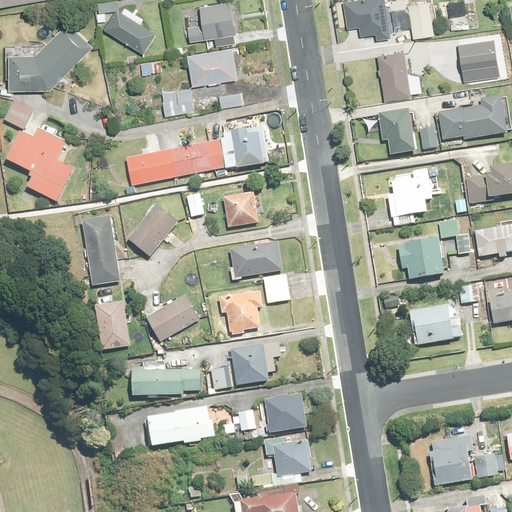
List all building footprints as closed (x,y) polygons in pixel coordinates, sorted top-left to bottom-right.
[(371,0),(345,3),(348,29),(361,28),(362,37),(378,35),(378,40),(390,39),(385,0),(371,0)] [(189,27),(192,41),(207,39),(209,47),(237,43),(231,2),(201,7),(204,25),(189,27)] [(430,2),(409,5),(415,39),(436,36),(430,2)] [(123,13),(118,10),(106,28),(144,54),(156,36),(140,25),(143,21),(125,10),(123,13)] [(43,48),(7,48),(7,60),(11,60),(11,90),(54,90),(92,48),(72,30),(67,35),(55,35),(43,48)] [(445,43),(423,45),(424,59),(446,57),(445,43)] [(235,48),(189,55),(193,86),(239,79),(235,48)] [(407,53),(379,57),(385,101),(412,97),(407,53)] [(192,89),(163,93),(166,115),(195,111),(192,89)] [(242,93),(220,97),(222,108),(244,104),(242,93)] [(507,134),(502,96),(483,99),(484,107),(440,113),(444,139),(466,136),(466,139),(507,134)] [(15,100),(5,120),(24,130),(35,110),(15,100)] [(392,155),(417,150),(410,109),(379,114),(384,141),(390,140),(392,155)] [(269,163),(261,127),(222,135),(223,140),(128,159),(134,186),(226,168),(227,171),(269,163)] [(434,127),(421,129),(424,150),(437,148),(434,127)] [(29,188),(58,203),(75,169),(59,161),(67,144),(39,130),(34,139),(21,133),(8,160),(33,173),(31,177),(34,178),(29,188)] [(467,179),(470,204),(495,202),(494,197),(511,195),(511,166),(493,168),(494,176),(467,179)] [(390,196),(393,218),(428,213),(426,200),(434,198),(430,171),(415,173),(416,180),(394,183),(396,195),(390,196)] [(201,194),(188,196),(192,219),(205,216),(201,194)] [(255,194),(225,198),(230,228),(259,224),(255,194)] [(150,214),(129,240),(152,258),(180,221),(156,202),(148,212),(150,214)] [(111,215),(84,219),(94,285),(121,281),(111,215)] [(459,220),(440,223),(443,239),(461,236),(459,220)] [(501,255),(501,257),(508,256),(507,254),(511,252),(511,226),(476,232),(480,258),(501,255)] [(470,236),(458,237),(460,255),(472,254),(470,236)] [(407,246),(400,247),(403,270),(409,269),(411,280),(445,276),(440,239),(406,244),(407,246)] [(284,271),(280,243),(269,245),(269,241),(257,243),(257,246),(232,250),(236,278),(284,271)] [(288,275),(264,278),(268,305),(292,302),(288,275)] [(460,288),(462,303),(480,301),(478,286),(460,288)] [(246,333),(245,330),(261,328),(261,325),(265,324),(262,293),(255,293),(255,290),(239,292),(240,295),(221,298),(223,314),(229,313),(232,335),(246,333)] [(506,298),(491,300),(495,323),(511,320),(511,293),(506,294),(506,298)] [(399,296),(385,299),(387,309),(402,306),(399,296)] [(148,318),(160,342),(201,321),(188,297),(148,318)] [(123,301),(96,305),(103,351),(130,347),(123,301)] [(416,325),(419,344),(463,338),(460,318),(452,319),(450,307),(412,312),(414,325),(416,325)] [(264,345),(233,350),(238,386),(270,381),(264,345)] [(201,392),(201,372),(147,371),(147,368),(134,368),(134,395),(184,395),(184,392),(201,392)] [(231,368),(213,370),(215,391),(233,389),(231,368)] [(266,425),(268,434),(308,429),(304,394),(267,399),(271,424),(266,425)] [(197,441),(212,439),(210,424),(206,424),(204,410),(146,420),(151,449),(181,444),(181,446),(198,443),(197,441)] [(241,424),(243,431),(257,429),(254,411),(240,413),(240,417),(234,418),(236,425),(241,424)] [(435,460),(438,479),(435,479),(436,487),(475,480),(471,453),(476,452),(473,437),(434,444),(435,452),(431,453),(432,460),(435,460)] [(255,491),(343,478),(341,467),(313,471),(309,442),(292,445),(291,438),(266,442),(268,456),(275,455),(278,474),(253,477),(255,491)] [(496,454),(476,457),(479,479),(499,476),(496,454)] [(251,467),(236,468),(239,489),(253,487),(251,467)] [(299,511),(297,493),(300,493),(299,486),(257,492),(258,499),(244,501),(244,504),(237,505),(237,511),(299,511)]
